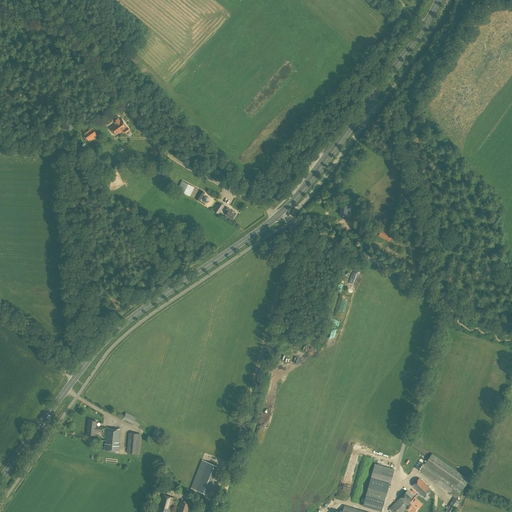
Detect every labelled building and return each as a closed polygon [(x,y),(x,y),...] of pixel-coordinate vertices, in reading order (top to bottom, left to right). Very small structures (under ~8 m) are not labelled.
[(100,116),(101,117),(102,119),(107,125),(113,121),(109,115),(105,117),(103,114),(100,116)] [(114,121),(115,124),(110,128),(116,135),(123,129),(126,133),(130,130),(127,127),(122,119),(120,121),(119,120),(119,119),(118,118),(114,121)] [(96,134),(93,129),(87,133),(87,132),(84,134),(87,139),(90,137),(91,138),(96,134)] [(116,174),(120,165),(119,164),(115,163),(110,172),(114,173),(116,174)] [(165,179),(172,173),(168,169),(161,174),(165,179)] [(194,198),(199,189),(181,181),(177,189),(194,198)] [(199,201),(205,193),(201,190),(195,198),(199,201)] [(219,214),(224,205),(219,202),(214,211),(219,214)] [(350,212),(351,205),(348,204),(347,206),(342,205),(340,215),(346,216),(347,211),(350,212)] [(233,219),(235,216),(234,216),(236,213),(227,207),(225,210),(228,212),(226,215),(232,219),(233,218),(233,219)] [(378,236),(389,242),(395,232),(383,226),(381,229),(378,236)] [(133,424),(136,417),(126,412),(123,419),(133,424)] [(95,435),(96,430),(102,431),(102,427),(96,426),(97,421),(89,420),(87,434),(95,435)] [(118,446),(120,429),(107,428),(106,443),(105,443),(104,450),(118,451),(119,446),(118,446)] [(162,442),(165,433),(161,432),(154,429),(151,437),(162,442)] [(138,453),(140,434),(129,433),(127,452),(138,453)] [(462,491),(469,480),(463,475),(432,454),(420,471),(450,493),(457,497),(461,490),(462,491)] [(206,494),(208,490),(217,466),(202,460),(191,488),(206,494)] [(390,484),(394,469),(375,464),(371,478),(390,484)] [(424,497),(431,490),(419,478),(412,485),(424,497)] [(389,508),(392,511),(402,511),(406,508),(409,511),(414,511),(422,504),(417,499),(415,496),(414,497),(407,490),(398,499),(389,508)] [(170,509),(174,497),(162,494),(158,506),(156,511),(169,511),(170,509)] [(381,511),(384,500),(373,497),(373,496),(366,494),(363,506),(377,510),(381,511)] [(445,511),(453,511),(460,501),(454,497),(445,511)] [(187,511),(191,503),(181,500),(176,511),(187,511)]
